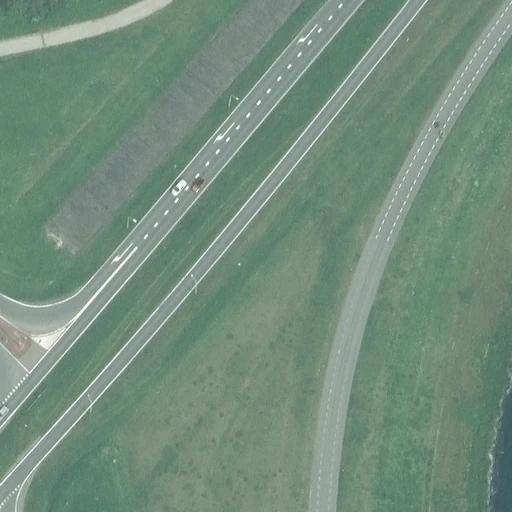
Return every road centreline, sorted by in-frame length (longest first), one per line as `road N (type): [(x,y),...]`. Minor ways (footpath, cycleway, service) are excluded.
road 1 (trunk): [(0,495),(186,286),(419,0)]
road 2 (tertiary): [(322,511),(334,399),(368,271),(434,131),(511,11)]
road 3 (trunk): [(354,0),(84,317)]
